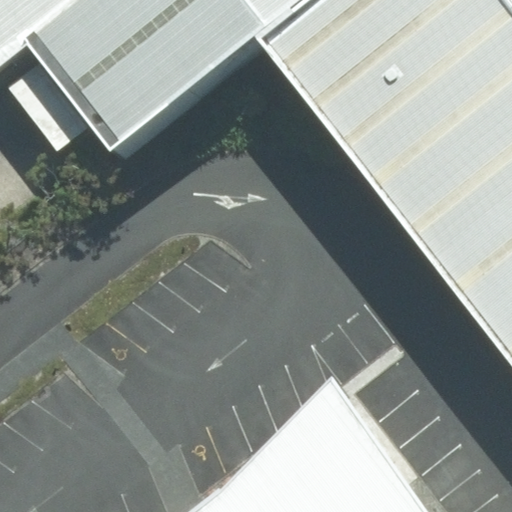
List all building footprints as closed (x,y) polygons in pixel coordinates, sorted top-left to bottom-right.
[(0,0),(0,80),(42,48),(104,0),(0,0)] [(104,0),(42,48),(55,64),(103,125),(125,154),(272,41),(325,0),(104,0)] [(511,0),(325,0),(272,41),(511,351),(511,0)] [(103,125),(55,64),(19,93),(67,153),(103,125)] [(344,383),(228,503),(341,416),(383,469),(397,460),(344,383)] [(383,469),(341,416),(228,503),(216,511),(436,511),(397,460),(383,469)]
